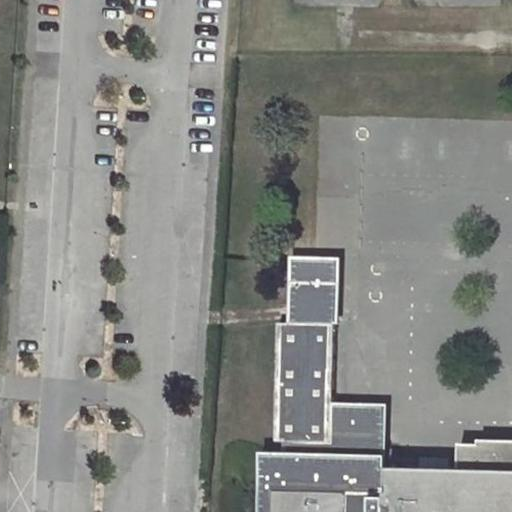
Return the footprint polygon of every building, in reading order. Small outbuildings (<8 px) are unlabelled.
[(334,306),(335,263),(294,262),(293,305),(334,306)] [(333,325),(334,306),(293,305),(292,324),(333,325)] [(332,408),(333,325),(292,324),(277,323),(275,442),(288,442),(331,443),(332,408)] [(381,468),(382,408),(332,408),(331,443),(288,442),(288,460),(264,459),(263,511),(272,511),(273,491),(348,493),(348,503),(387,503),(387,469),(381,468)] [(511,446),(460,445),(459,471),(511,472),(511,446)] [(511,511),(511,472),(459,471),(387,469),(387,503),(386,510),(464,511),(463,511),(511,511)] [(386,511),(386,510),(387,503),(348,503),(348,493),(273,491),(272,511),(386,511)]
